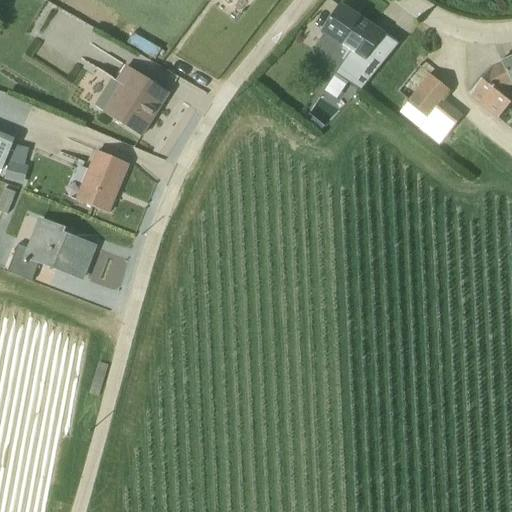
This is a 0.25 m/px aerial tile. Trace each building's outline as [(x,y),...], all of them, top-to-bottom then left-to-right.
[(335,76),(359,92),(398,45),(360,20),(359,20),(338,7),(320,33),(350,53),(335,76)] [(511,59),(491,69),(468,95),(469,97),(497,120),(511,102),(511,59)] [(415,66),(395,92),(427,118),(417,132),(437,147),(461,118),(443,102),(449,93),(415,66)] [(110,80),(94,107),(140,138),(168,95),(124,67),(115,82),(110,80)] [(417,130),(427,118),(407,103),(398,114),(417,130)] [(0,172),(1,173),(14,143),(14,142),(0,136),(0,172)] [(128,166),(95,151),(86,171),(81,169),(77,171),(73,180),(75,184),(80,186),(75,201),(108,215),(128,166)] [(27,168),(8,163),(3,182),(23,187),(27,168)] [(14,194),(3,189),(0,196),(0,213),(5,216),(14,194)] [(17,247),(6,274),(30,283),(38,265),(80,281),(93,249),(62,236),(64,230),(37,220),(25,250),(17,247)]
